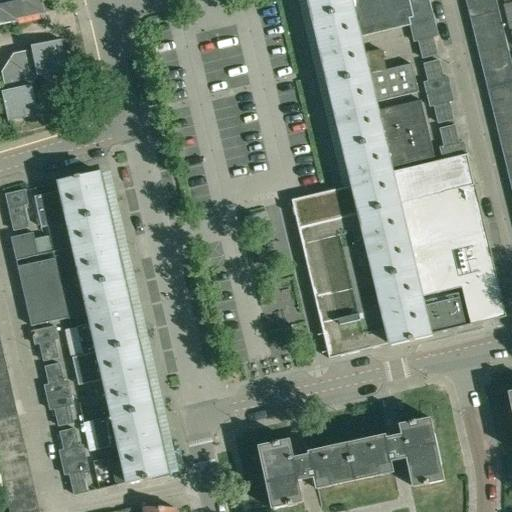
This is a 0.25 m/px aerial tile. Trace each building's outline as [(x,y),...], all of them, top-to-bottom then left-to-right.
[(0,0),(0,26),(16,23),(15,21),(44,15),(44,14),(54,11),(51,0),(0,0)] [(412,65),(386,71),(381,51),(365,55),(361,38),(410,26),(414,43),(419,42),(423,59),(437,56),(433,38),(438,37),(428,0),(306,0),(317,42),(319,42),(321,48),(322,47),(324,56),(323,57),(324,62),(322,63),(332,107),(335,107),(336,113),(337,112),(339,121),(338,122),(339,127),(337,128),(348,172),(350,172),(351,178),(353,177),(355,186),(353,187),(355,192),(353,193),(353,196),(358,214),(298,228),(329,360),(391,345),(391,346),(410,342),(411,343),(415,341),(432,337),(432,335),(506,317),(475,185),(469,187),(465,168),(469,167),(464,143),(459,144),(455,127),(440,130),(445,148),(440,149),(446,173),(450,171),(455,190),(443,193),(436,166),(393,176),(391,168),(434,158),(421,102),(378,112),(376,103),(414,94),(419,93),(412,65)] [(499,11),(496,0),(492,0),(468,6),(471,18),(499,11)] [(471,18),(473,30),(502,23),(499,11),(471,18)] [(505,35),(502,23),(473,30),(476,41),(505,35)] [(476,41),(479,53),(507,46),(505,35),(476,41)] [(14,57),(2,75),(5,90),(7,89),(8,95),(3,96),(9,125),(38,119),(32,90),(38,80),(68,73),(62,43),(32,50),(33,54),(28,55),(28,54),(14,57)] [(510,58),(507,46),(479,53),(482,65),(510,58)] [(482,65),(485,77),(511,70),(511,65),(510,58),(482,65)] [(454,102),(448,78),(443,79),(439,62),(424,65),(429,83),(424,84),(430,108),(434,107),(439,124),(453,121),(449,103),(454,102)] [(511,82),(511,70),(485,77),(488,89),(511,82)] [(511,82),(488,89),(491,100),(511,95),(511,82)] [(511,107),(511,95),(491,100),(494,112),(511,107)] [(511,107),(494,112),(497,124),(511,120),(511,107)] [(511,132),(511,120),(497,124),(500,136),(511,132)] [(511,132),(500,136),(502,148),(511,145),(511,132)] [(511,157),(511,145),(502,148),(505,160),(511,157)] [(53,322),(68,319),(69,321),(90,316),(92,324),(65,331),(71,358),(72,358),(79,386),(105,380),(124,464),(128,484),(144,480),(145,482),(171,476),(166,451),(162,451),(161,446),(160,446),(158,437),(159,436),(158,432),(161,430),(151,386),(148,386),(147,381),(146,381),(144,372),(145,372),(144,366),(146,365),(136,321),(133,320),(132,316),(131,316),(129,307),(130,307),(129,301),(131,300),(121,256),(118,255),(117,250),(116,251),(114,242),(115,241),(114,236),(116,235),(106,191),(103,190),(102,185),(101,185),(99,177),(103,176),(103,174),(82,179),(81,177),(76,178),(77,180),(60,184),(62,191),(41,196),(35,197),(42,228),(48,227),(50,238),(54,253),(55,259),(39,263),(42,274),(20,279),(29,315),(50,310),(53,322)] [(25,192),(6,196),(14,231),(29,228),(24,207),(28,206),(25,192)] [(39,256),(35,241),(33,233),(11,238),(16,261),(39,256)] [(20,279),(42,274),(39,263),(18,268),(20,279)] [(29,315),(31,327),(53,322),(50,310),(29,315)] [(58,340),(56,328),(33,333),(35,345),(40,345),(44,362),(58,359),(54,341),(58,340)] [(44,387),(50,411),(54,409),(58,427),(73,424),(69,406),(73,405),(68,382),(63,383),(59,365),(45,368),(49,386),(44,387)] [(7,367),(0,368),(0,380),(10,379),(7,367)] [(10,379),(0,380),(0,393),(12,391),(10,379)] [(12,391),(0,393),(0,405),(15,402),(12,391)] [(15,402),(0,405),(0,417),(17,414),(15,402)] [(0,417),(0,430),(20,426),(17,414),(0,417)] [(348,445),(356,481),(380,476),(381,477),(394,474),(392,463),(407,459),(413,488),(423,486),(424,487),(429,486),(429,485),(445,481),(431,420),(416,423),(416,422),(410,423),(411,424),(400,426),(402,436),(387,439),(386,436),(385,437),(348,445)] [(0,442),(23,437),(20,426),(0,430),(0,442)] [(64,451),(59,452),(64,476),(69,475),(74,496),(88,493),(83,472),(88,471),(82,447),(78,448),(74,430),(60,433),(64,451)] [(0,442),(0,454),(25,449),(23,437),(0,442)] [(356,481),(348,445),(311,453),(311,452),(309,453),(310,456),(294,459),(290,442),(280,444),(279,442),(274,444),(274,445),(259,448),(273,510),(288,507),(288,508),(293,507),(293,505),(304,503),(299,482),(315,479),(317,491),(331,488),(330,487),(356,481)] [(25,449),(0,454),(0,469),(28,463),(25,449)] [(28,463),(0,469),(3,481),(31,474),(28,463)] [(31,474),(3,481),(5,493),(34,487),(31,474)] [(34,487),(5,493),(8,505),(37,499),(34,487)] [(39,511),(37,499),(8,505),(9,511),(39,511)]
